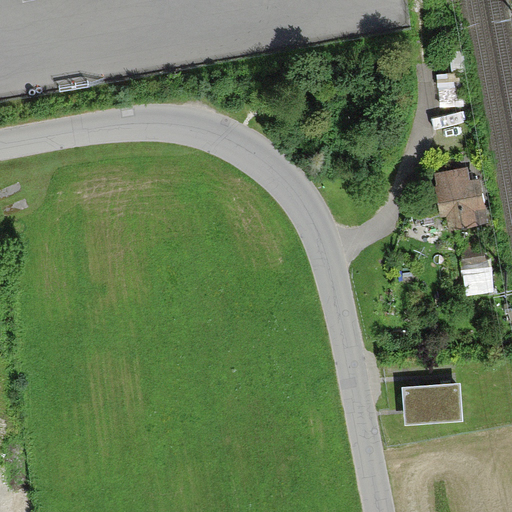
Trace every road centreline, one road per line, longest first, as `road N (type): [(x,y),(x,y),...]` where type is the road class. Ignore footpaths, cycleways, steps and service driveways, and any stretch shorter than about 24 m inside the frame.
road 1 (residential): [(374,511),(345,350),(303,202),(223,130),(156,118),(0,142)]
road 2 (unknown): [(0,9),(73,40),(413,0)]
